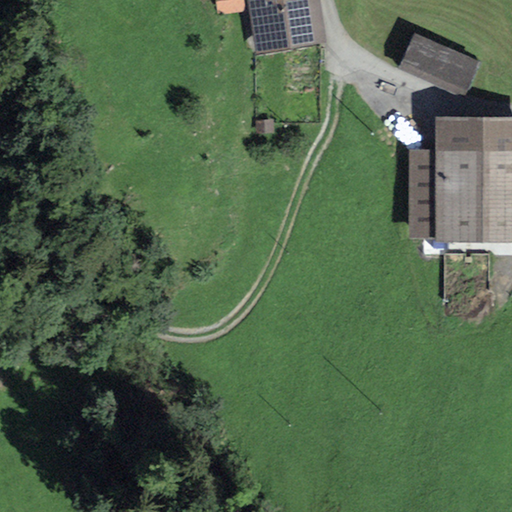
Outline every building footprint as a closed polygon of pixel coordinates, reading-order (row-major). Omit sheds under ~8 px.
[(217,0),(219,11),(241,9),(239,0),(217,0)] [(252,0),(260,48),(277,45),(276,39),(312,33),(306,0),(252,0)] [(463,90),(476,61),(418,36),(406,64),(463,90)] [(378,93),(366,99),(379,121),(391,114),(378,93)] [(511,125),(445,125),(445,155),(414,155),(414,231),(511,231),(511,125)]
